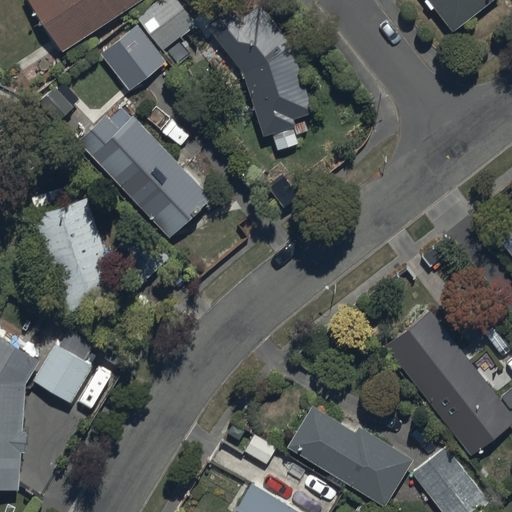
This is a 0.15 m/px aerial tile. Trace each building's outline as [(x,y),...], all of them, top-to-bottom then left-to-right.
[(33,0),(65,47),(136,0),(33,0)] [(139,20),(169,58),(174,64),(195,48),(184,33),(199,21),(182,0),(153,0),(135,14),(140,20),(139,20)] [(297,131),(309,127),(304,110),(314,107),(293,41),(262,0),(242,16),(230,1),(208,19),(245,65),(265,132),(274,129),(279,147),(300,140),(297,131)] [(434,0),(455,25),(487,0),(434,0)] [(169,58),(139,20),(102,49),(132,87),(169,58)] [(108,108),(78,136),(172,234),(215,193),(126,99),(112,112),(108,108)] [(121,292),(88,192),(69,198),(64,183),(33,193),(38,207),(33,209),(66,310),(121,292)] [(511,247),(511,223),(500,232),(511,247)] [(134,227),(113,247),(143,278),(164,257),(134,227)] [(388,342),(472,452),(511,421),(511,411),(433,308),(388,342)] [(28,376),(33,376),(72,399),(96,359),(58,337),(47,356),(0,328),(0,482),(22,483),(28,376)] [(288,442),(386,501),(411,460),(415,453),(360,420),(356,427),(313,401),(288,442)] [(414,468),(447,511),(475,511),(491,500),(447,443),(414,468)] [(307,511),(266,487),(252,479),(232,511),(307,511)]
